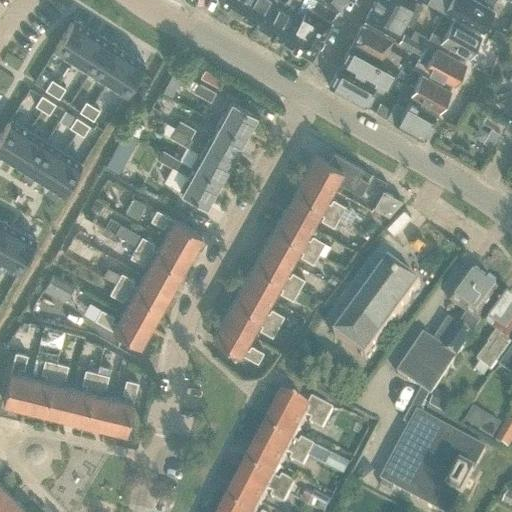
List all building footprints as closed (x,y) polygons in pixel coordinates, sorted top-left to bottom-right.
[(237,14),(246,0),(219,0),(218,3),(237,14)] [(258,26),(271,0),(246,0),(237,14),(258,26)] [(290,22),(301,0),(286,0),(284,4),(277,0),(271,0),(258,26),(286,43),(296,26),(290,22)] [(323,1),(321,0),(301,0),(290,22),(296,26),(286,43),(311,58),(331,21),(306,8),(308,4),(318,10),(323,1)] [(338,9),(342,0),(321,0),(323,1),(338,9)] [(375,0),(364,19),(382,29),(393,35),(401,20),(411,25),(422,5),(413,0),(375,0)] [(475,0),(425,0),(446,11),(444,14),(453,19),(455,15),(482,30),(493,10),(475,0)] [(73,19),(53,51),(71,62),(92,31),(73,19)] [(449,46),(468,56),(480,34),(453,19),(442,38),(432,32),(427,41),(436,46),(446,52),(449,46)] [(391,39),(380,33),(362,23),(352,42),(394,66),(401,55),(386,47),(391,39)] [(92,31),(71,62),(89,73),(109,42),(92,31)] [(425,44),(404,32),(398,42),(420,54),(425,44)] [(109,42),(89,73),(106,84),(126,52),(109,42)] [(397,68),(380,59),(351,43),(340,63),(386,88),(397,68)] [(452,82),(453,83),(465,62),(446,52),(436,46),(426,65),(417,60),(413,68),(422,73),(449,88),(452,82)] [(126,52),(106,84),(124,96),(144,64),(126,52)] [(404,62),(400,69),(409,74),(412,66),(404,62)] [(328,86),(356,102),(365,106),(370,97),(372,98),(378,87),(339,66),(328,86)] [(399,93),(417,103),(419,99),(438,110),(450,89),(449,88),(422,73),(414,86),(405,81),(399,93)] [(51,79),(45,89),(52,93),(58,83),(51,79)] [(215,91),(195,80),(189,90),(210,101),(215,91)] [(58,83),(52,93),(59,98),(65,87),(58,83)] [(162,92),(171,97),(175,90),(166,85),(162,92)] [(42,94),(35,104),(42,108),(49,98),(42,94)] [(49,98),(42,108),(49,113),(55,103),(49,98)] [(375,111),(386,118),(396,123),(396,124),(422,138),(436,114),(409,100),(405,108),(395,102),(391,109),(380,102),(375,111)] [(86,101),(79,111),(86,115),(93,105),(86,101)] [(243,137),(256,115),(231,101),(219,124),(243,137)] [(93,105),(86,115),(93,119),(99,109),(93,105)] [(76,116),(70,126),(77,130),(83,120),(76,116)] [(11,118),(0,134),(0,155),(9,161),(29,129),(11,118)] [(83,120),(77,130),(83,135),(90,124),(83,120)] [(195,129),(179,120),(174,129),(190,137),(195,129)] [(231,160),(243,137),(219,124),(206,146),(231,160)] [(29,129),(9,161),(26,172),(46,140),(29,129)] [(185,146),(190,137),(174,129),(169,137),(185,146)] [(124,133),(106,166),(117,173),(136,139),(124,133)] [(190,137),(185,146),(202,155),(194,169),(218,182),(231,160),(206,146),(190,137)] [(46,140),(26,172),(43,183),(63,151),(46,140)] [(162,150),(157,159),(173,168),(178,160),(178,158),(162,150)] [(63,151),(43,183),(61,194),(82,163),(63,151)] [(315,154),(305,172),(332,188),(336,181),(360,195),(368,182),(359,177),(363,169),(333,152),(328,161),(315,154)] [(178,160),(173,168),(189,177),(181,191),(206,205),(218,182),(194,169),(178,160)] [(305,172),(294,191),(339,215),(345,205),(332,198),(330,202),(326,199),(332,188),(305,172)] [(373,208),(388,216),(402,200),(383,190),(373,208)] [(294,191),(284,209),(312,224),(318,213),(323,215),(321,219),(333,226),(339,215),(294,191)] [(132,199),(126,211),(138,217),(144,205),(132,199)] [(284,209),(274,227),(318,252),(324,242),(312,235),(310,239),(305,236),(312,224),(284,209)] [(171,226),(164,238),(191,253),(201,234),(174,219),(157,210),(151,221),(163,227),(166,223),(171,226)] [(0,219),(0,260),(17,229),(0,219)] [(130,248),(137,235),(119,224),(111,237),(130,248)] [(274,227),(264,246),(291,261),(298,249),(302,252),(300,256),(312,262),(318,252),(274,227)] [(17,229),(0,260),(0,262),(18,273),(36,240),(17,229)] [(137,247),(181,271),(191,253),(164,238),(157,250),(152,247),(155,243),(143,236),(137,247)] [(264,246),(253,264),(297,289),(303,278),(291,272),(289,276),(285,273),(291,261),(264,246)] [(143,274),(170,289),(181,271),(137,247),(131,258),(143,265),(145,260),(150,263),(143,274)] [(388,262),(333,337),(365,361),(420,285),(388,262)] [(253,264),(243,283),(271,298),(277,286),(282,289),(280,292),(291,299),(297,289),(253,264)] [(117,284),(160,308),(170,289),(143,274),(137,287),(132,284),(134,280),(122,273),(117,284)] [(53,274),(48,284),(67,295),(72,285),(53,274)] [(499,293),(473,274),(452,303),(467,314),(444,349),(423,336),(397,375),(421,391),(404,424),(410,427),(380,482),(436,511),(452,511),(486,450),(421,416),(424,411),(422,410),(429,396),(431,397),(480,323),(478,321),(499,293)] [(243,283),(233,301),(276,325),(282,315),(271,309),(269,312),(264,310),(271,298),(243,283)] [(129,300),(123,311),(150,326),(160,308),(117,284),(110,295),(122,301),(125,297),(129,300)] [(497,364),(498,364),(511,344),(507,341),(511,334),(511,303),(504,298),(485,325),(496,333),(487,345),(489,345),(476,362),(491,372),(497,364)] [(233,301),(223,319),(250,335),(257,323),(261,326),(259,329),(270,335),(276,325),(233,301)] [(150,326),(123,311),(116,323),(111,321),(114,316),(102,310),(96,321),(112,330),(139,345),(150,326)] [(62,311),(60,320),(82,324),(84,315),(62,311)] [(250,335),(223,319),(212,338),(240,353),(255,361),(261,351),(250,346),(248,349),(244,346),(250,335)] [(511,344),(498,364),(506,370),(511,361),(511,344)] [(3,401),(23,406),(31,376),(17,373),(19,368),(23,369),(27,356),(14,353),(10,371),(3,401)] [(31,376),(23,406),(44,411),(56,363),(43,360),(40,373),(45,374),(43,379),(31,376)] [(56,363),(44,411),(64,417),(72,386),(58,383),(59,378),(64,379),(67,366),(56,363)] [(72,386),(64,417),(85,422),(97,373),(84,370),(81,383),(86,384),(84,390),(72,386)] [(97,373),(85,422),(105,427),(113,397),(99,393),(100,388),(105,389),(108,375),(97,373)] [(113,397),(105,427),(126,432),(133,401),(137,382),(126,380),(122,393),(127,395),(126,400),(113,397)] [(453,402),(436,393),(429,407),(446,416),(453,402)] [(282,397),(273,415),(300,430),(307,417),(312,420),(310,424),(322,431),(333,410),(312,398),(306,409),(282,397)] [(273,415),(263,434),(308,458),(314,447),(301,440),(299,445),(294,442),(300,430),(273,415)] [(500,425),(487,417),(479,431),(492,439),(500,425)] [(263,434),(253,453),(281,467),(287,454),(293,457),(290,462),(303,468),(308,458),(263,434)] [(253,453),(244,471),(289,495),(295,484),(282,478),(279,482),(274,480),(281,467),(253,453)] [(349,464),(332,455),(325,468),(343,477),(349,464)] [(244,471),(234,490),(261,504),(268,492),(273,494),(271,499),(283,506),(289,495),(244,471)] [(0,504),(10,494),(0,483),(0,504)] [(234,490),(224,509),(230,511),(257,511),(261,504),(234,490)] [(313,495),(306,492),(301,502),(320,511),(325,511),(331,502),(314,493),(313,495)] [(511,494),(509,492),(508,493),(501,505),(511,511),(511,494)] [(0,511),(22,511),(25,509),(10,494),(0,504),(0,511)]
